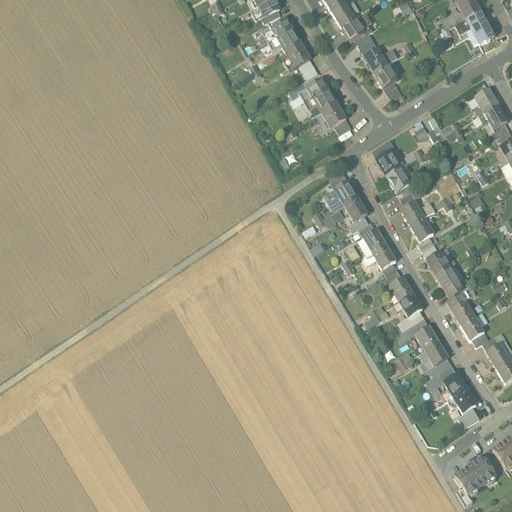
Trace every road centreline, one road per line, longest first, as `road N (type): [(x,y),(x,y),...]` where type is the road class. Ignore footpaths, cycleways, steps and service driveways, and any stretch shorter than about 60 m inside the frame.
road 1 (track): [(0,391),(350,153)]
road 2 (track): [(275,204),(459,511)]
road 3 (residential): [(503,418),(421,290),(350,153)]
road 4 (residential): [(298,0),(341,75),(386,129)]
road 5 (residential): [(493,63),(386,129)]
